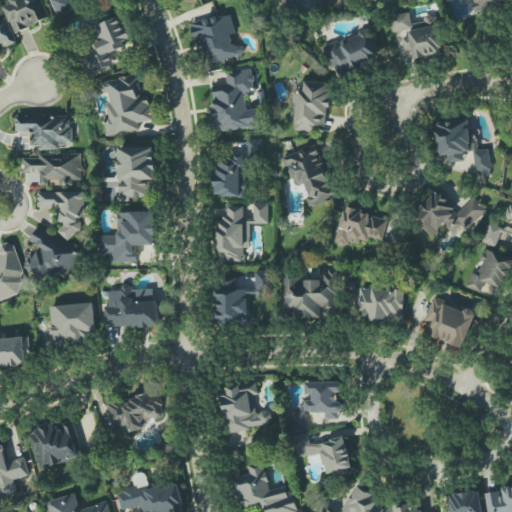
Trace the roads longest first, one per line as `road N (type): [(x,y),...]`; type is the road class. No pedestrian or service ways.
road 1 (residential): [(0,406),(143,360),(336,349),(462,384),(511,424)]
road 2 (residential): [(150,0),(164,28),(185,140),(185,354),(210,511)]
road 3 (residential): [(392,100),(369,96),(353,109),(359,170),(364,180),(392,188),(407,185),(415,172),(392,100)]
road 4 (residential): [(379,356),(370,412),(375,443),(397,470),(485,458),(511,440)]
road 5 (residential): [(511,78),(392,100)]
